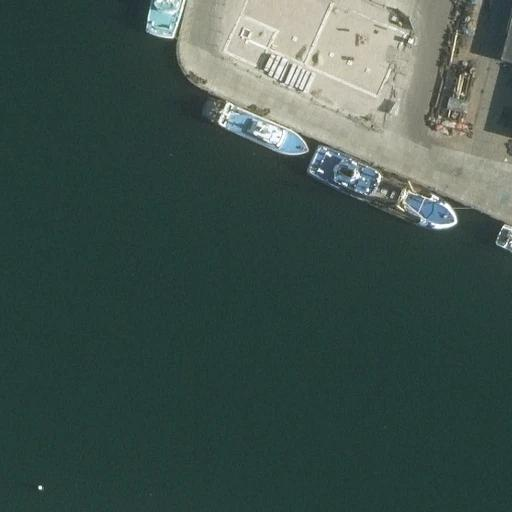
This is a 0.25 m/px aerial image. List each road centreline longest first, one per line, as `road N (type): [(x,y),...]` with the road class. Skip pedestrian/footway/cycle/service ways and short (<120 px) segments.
road 1 (unclassified): [(395,149),(204,66),(193,50),(202,0)]
road 2 (unclassified): [(395,149),(433,0)]
road 3 (unclassified): [(511,194),(395,149)]
